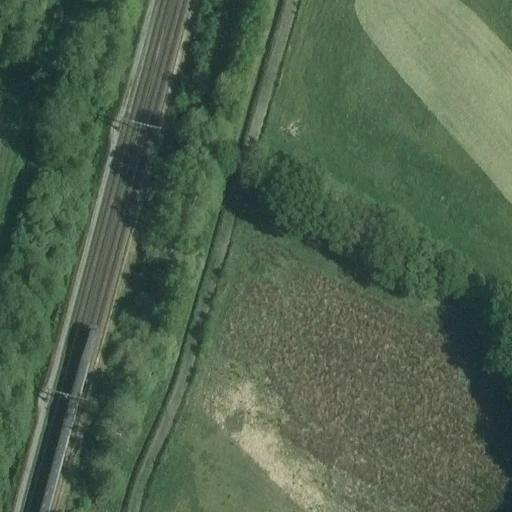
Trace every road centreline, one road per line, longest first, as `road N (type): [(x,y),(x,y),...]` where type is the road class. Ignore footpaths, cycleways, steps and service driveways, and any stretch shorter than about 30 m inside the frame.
road 1 (track): [(289,0),(132,511)]
road 2 (track): [(0,221),(56,0)]
